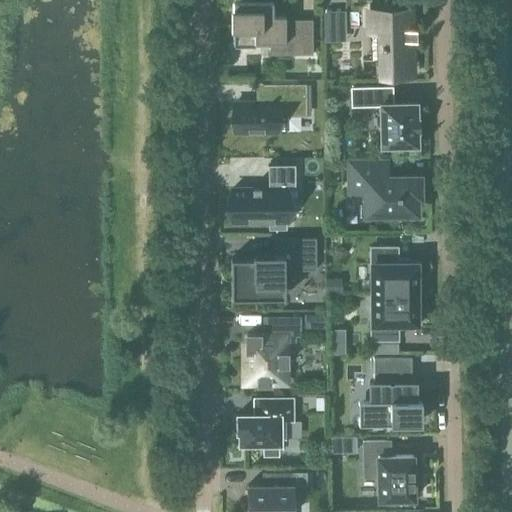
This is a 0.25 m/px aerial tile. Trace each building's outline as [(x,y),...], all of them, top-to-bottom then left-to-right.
[(273,1),(233,1),(233,9),(230,9),(230,30),(233,30),(233,43),(234,43),(234,47),(254,47),(254,43),(285,42),(285,15),(273,15),(273,1)] [(369,10),(370,31),(382,31),(383,42),(381,42),(381,47),(383,47),(383,60),(375,60),(376,75),(405,74),(405,60),(410,60),(409,39),(416,39),(416,37),(409,38),(409,29),(415,29),(415,28),(410,28),(409,9),(369,10)] [(291,54),(313,54),(312,39),(291,39),(291,42),(291,54)] [(234,131),(277,131),(277,115),(305,115),(305,84),(276,84),(276,103),(234,103),(234,131)] [(417,145),(416,103),(392,103),(391,87),(351,88),(352,106),(380,105),(381,146),(417,145)] [(385,162),(349,162),(350,190),(365,190),(366,213),(416,213),(416,197),(419,197),(419,177),(385,177),(385,162)] [(268,229),(286,229),(286,189),(295,189),(295,164),(268,165),(268,188),(232,188),(232,220),(268,220),(268,229)] [(246,298),(284,298),(284,270),(316,269),(316,237),(274,237),(274,254),(252,254),(253,258),(230,258),(231,298),(246,298)] [(372,293),(419,292),(416,292),(416,282),(420,282),(420,263),(412,263),(412,259),(397,259),(397,246),(370,246),(370,264),(372,264),(372,293)] [(325,292),(337,292),(337,278),(325,278),(325,292)] [(420,303),(416,303),(416,293),(419,293),(419,292),(372,293),(372,321),(370,321),(370,340),(398,340),(398,327),(412,327),(412,323),(420,323),(420,303)] [(263,333),(246,333),(246,348),(243,348),(243,383),(281,382),(281,369),(286,369),(286,348),(284,348),(284,343),(294,343),(294,335),(300,335),(300,316),(263,316),(263,333)] [(421,399),(416,399),(416,381),(411,381),(411,356),(373,357),(373,381),(368,381),(368,399),(358,399),(358,423),(421,423),(421,399)] [(315,397),(316,410),(325,409),(325,397),(315,397)] [(253,415),(236,415),(236,431),(239,431),(239,443),(264,443),(264,454),(277,454),(277,443),(279,443),(279,437),(285,437),(285,421),(285,415),(291,415),(291,398),(263,399),(263,409),(253,409),(253,415)] [(377,498),(413,498),(412,454),(390,454),(389,439),(363,439),(363,475),(376,475),(377,498)] [(269,485),(247,485),(247,511),(292,511),(293,486),(295,486),(306,486),(306,471),(295,471),(269,471),(269,485)]
